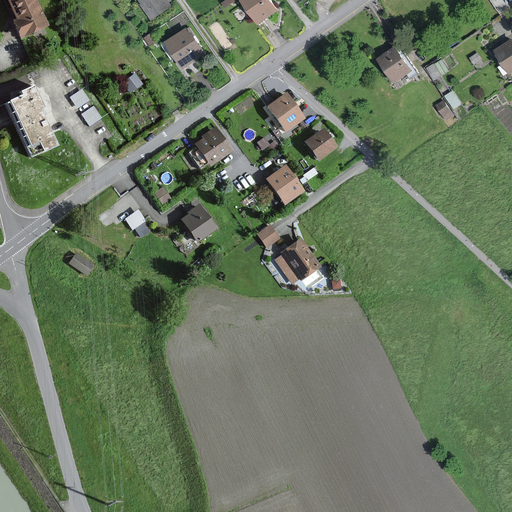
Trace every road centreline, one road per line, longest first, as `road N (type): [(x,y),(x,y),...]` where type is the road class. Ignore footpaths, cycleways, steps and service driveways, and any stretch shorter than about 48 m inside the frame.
road 1 (residential): [(511,285),(272,62)]
road 2 (tertiary): [(16,243),(272,62)]
road 3 (unclassified): [(81,511),(27,313)]
road 4 (track): [(0,409),(56,497),(79,507)]
